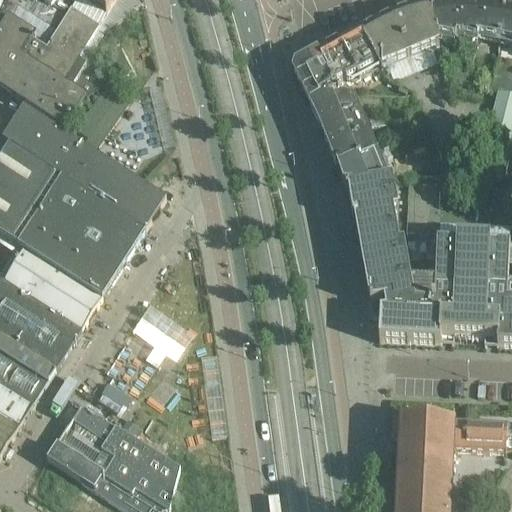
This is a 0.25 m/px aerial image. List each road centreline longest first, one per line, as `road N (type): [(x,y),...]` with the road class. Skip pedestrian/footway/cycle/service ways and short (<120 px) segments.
road 1 (secondary): [(340,511),(296,227),(236,0)]
road 2 (unclassified): [(218,149),(0,507)]
road 3 (secondary): [(218,149),(279,511)]
road 4 (secondary): [(177,0),(218,149)]
road 5 (residential): [(511,372),(372,367)]
